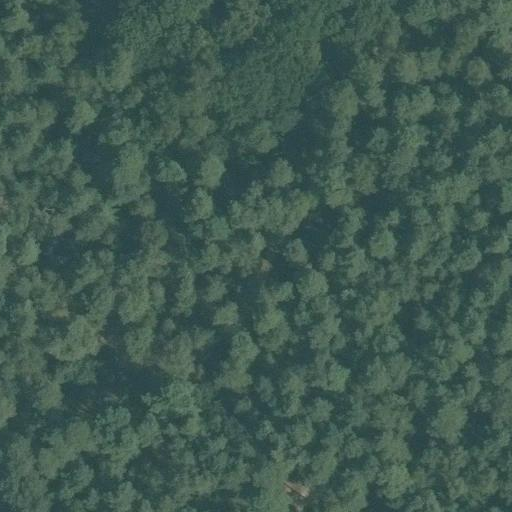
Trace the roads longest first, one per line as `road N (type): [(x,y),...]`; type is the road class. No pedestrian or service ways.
road 1 (track): [(298,511),(244,414),(213,384),(261,401),(405,415),(511,401)]
road 2 (track): [(213,384),(185,301),(60,158),(24,99)]
road 3 (track): [(59,0),(24,99),(0,98)]
